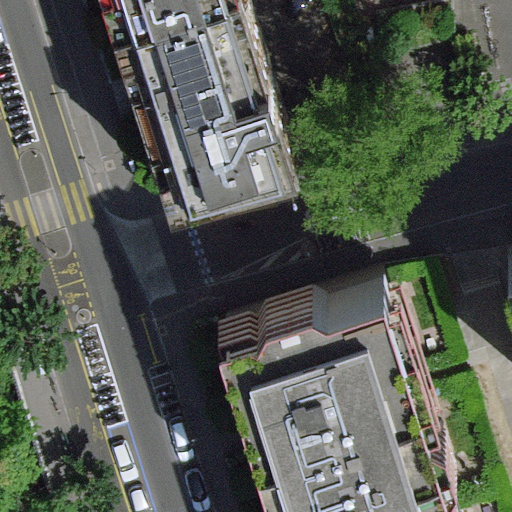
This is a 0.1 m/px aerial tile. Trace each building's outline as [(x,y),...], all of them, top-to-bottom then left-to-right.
[(289,113),(252,0),(128,0),(146,58),(162,106),(186,181),(301,149),(289,113)] [(453,33),(452,0),(435,0),(377,14),(379,47),(453,33)] [(258,406),(266,432),(423,382),(418,366),(387,264),(228,314),(258,406)] [(423,382),(266,432),(273,454),(291,511),(417,511),(459,499),(423,382)] [(463,511),(459,499),(417,511),(463,511)]
